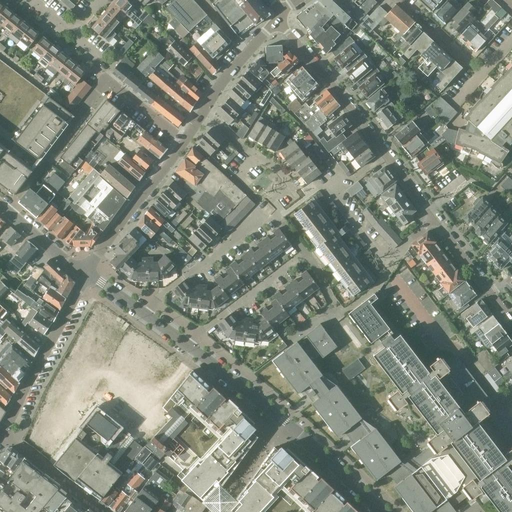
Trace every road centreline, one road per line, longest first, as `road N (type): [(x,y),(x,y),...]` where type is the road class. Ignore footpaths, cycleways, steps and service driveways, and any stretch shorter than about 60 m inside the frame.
road 1 (tertiary): [(380,511),(187,343)]
road 2 (residential): [(430,215),(277,17)]
road 3 (residential): [(183,142),(106,80),(41,167)]
road 4 (residential): [(0,439),(85,274)]
road 5 (residential): [(186,271),(263,213),(271,220),(325,188)]
road 6 (residential): [(85,274),(183,142)]
road 7 (residential): [(430,215),(386,261),(325,188)]
road 8 (residential): [(511,321),(430,215)]
road 9 (residential): [(271,200),(285,178),(204,110)]
